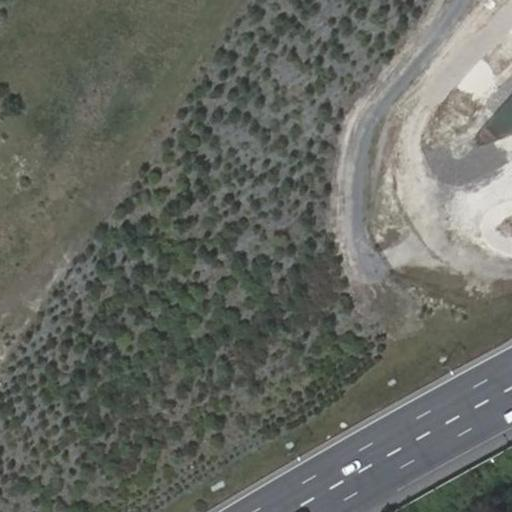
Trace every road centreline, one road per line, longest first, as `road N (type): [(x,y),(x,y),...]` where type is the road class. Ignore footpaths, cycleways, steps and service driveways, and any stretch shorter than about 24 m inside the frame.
road 1 (track): [(511,264),(488,267),(433,239),(407,173),(444,78),(511,6)]
road 2 (motorway): [(267,511),(511,367)]
road 3 (motorway): [(320,511),(511,406)]
